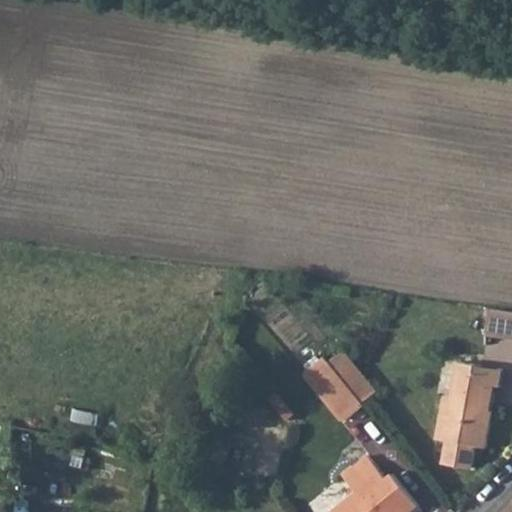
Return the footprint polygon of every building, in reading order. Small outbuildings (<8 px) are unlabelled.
[(488,334),(511,338),(511,312),(492,310),(488,334)] [(307,371),(320,387),(340,371),(326,355),(307,371)] [(498,368),(460,361),(453,395),(447,394),(439,438),(449,440),(445,463),(472,468),(476,445),(486,447),(493,410),(491,409),(485,408),(490,384),(495,385),(498,368)] [(503,368),(498,368),(495,385),(500,386),(503,368)] [(340,371),(320,387),(347,420),(366,404),(340,371)] [(495,385),(490,384),(485,408),(491,409),(495,385)] [(369,455),(344,475),(346,478),(371,457),(369,455)] [(394,473),(388,478),(371,457),(346,478),(357,492),(332,511),(408,511),(418,504),(394,473)] [(192,511),(201,483),(173,474),(161,511),(192,511)]
